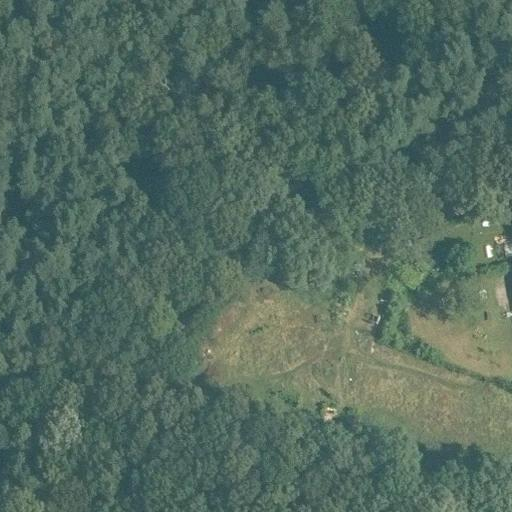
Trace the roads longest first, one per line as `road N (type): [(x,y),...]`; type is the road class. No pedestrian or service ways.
road 1 (unclassified): [(453,0),(99,431)]
road 2 (track): [(511,194),(312,227),(270,222)]
